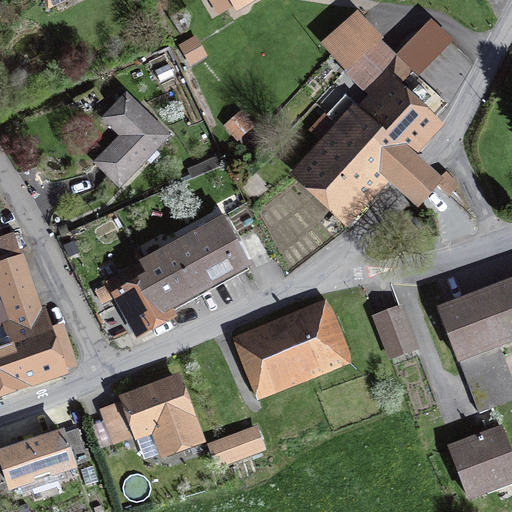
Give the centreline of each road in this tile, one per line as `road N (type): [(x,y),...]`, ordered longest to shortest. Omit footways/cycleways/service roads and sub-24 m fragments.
road 1 (residential): [(105,374),(0,159)]
road 2 (residential): [(105,374),(325,280)]
road 3 (residential): [(325,280),(448,144)]
road 4 (residential): [(325,280),(499,240)]
road 5 (residential): [(448,144),(511,10)]
